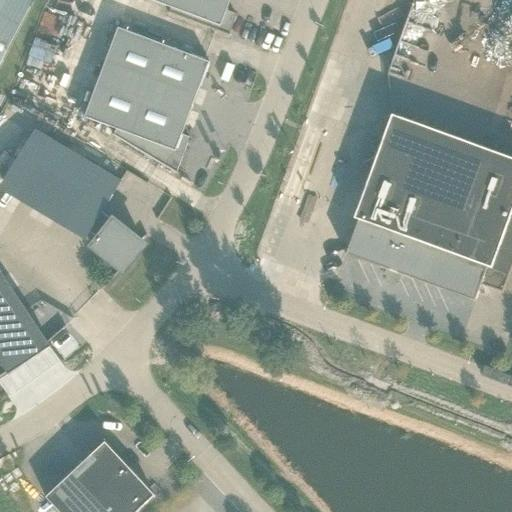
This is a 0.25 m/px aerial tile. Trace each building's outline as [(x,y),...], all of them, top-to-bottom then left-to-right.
[(0,0),(0,67),(34,1),(30,0),(0,0)] [(228,36),(236,15),(227,11),(230,0),(149,0),(171,8),(168,13),(228,36)] [(177,176),(178,174),(177,174),(190,139),(183,137),(211,64),(119,31),(87,121),(119,132),(116,139),(177,176)] [(503,293),(511,270),(511,159),(392,116),(386,136),(370,143),(377,157),(363,163),(367,179),(355,219),(359,221),(346,255),(387,270),(385,276),(399,281),(401,275),(475,302),(482,285),(503,293)] [(140,242),(103,211),(121,182),(35,130),(4,182),(100,237),(93,246),(119,268),(101,289),(102,290),(123,268),(140,245),(147,236),(146,235),(140,242)] [(50,346),(0,271),(0,362),(8,374),(50,346)] [(59,511),(137,511),(155,496),(105,443),(46,498),(59,511)]
